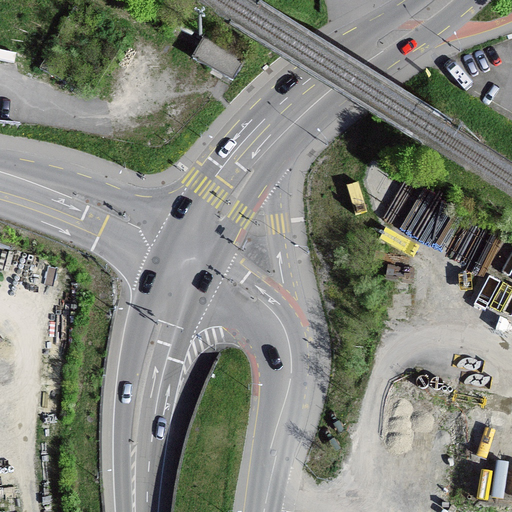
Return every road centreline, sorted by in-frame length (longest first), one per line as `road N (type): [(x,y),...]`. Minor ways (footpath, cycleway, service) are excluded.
road 1 (secondary): [(135,511),(143,392),(189,252)]
road 2 (residential): [(189,252),(0,175)]
road 3 (residential): [(288,332),(261,140)]
road 4 (secondary): [(261,140),(317,84),(404,26)]
road 5 (residential): [(288,332),(288,377),(262,511)]
road 6 (secondary): [(189,252),(261,140)]
road 7 (residential): [(189,252),(267,305),(288,332)]
